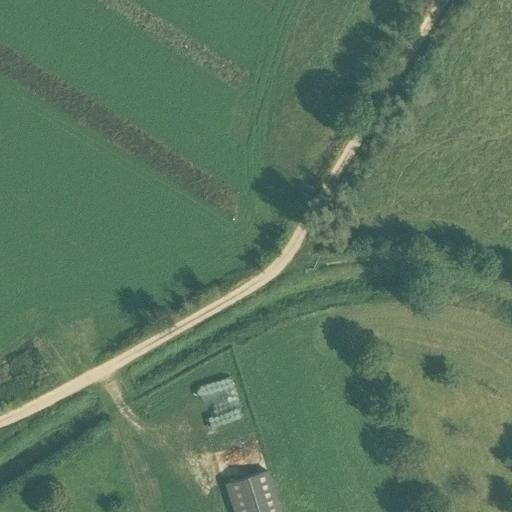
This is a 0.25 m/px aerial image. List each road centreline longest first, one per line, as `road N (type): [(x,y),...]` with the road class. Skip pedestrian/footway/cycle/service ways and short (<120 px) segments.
road 1 (track): [(0,419),(104,372),(278,270)]
road 2 (track): [(439,0),(278,270)]
